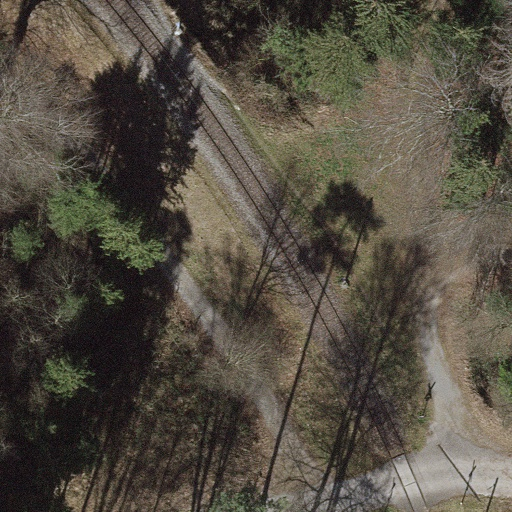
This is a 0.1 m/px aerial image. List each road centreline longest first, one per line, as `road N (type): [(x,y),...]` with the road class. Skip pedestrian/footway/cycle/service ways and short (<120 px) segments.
road 1 (track): [(324,505),(237,363),(126,210),(39,104),(0,80)]
road 2 (track): [(417,0),(387,168),(410,311)]
road 3 (track): [(470,458),(410,311),(511,272)]
road 4 (track): [(470,458),(297,511)]
